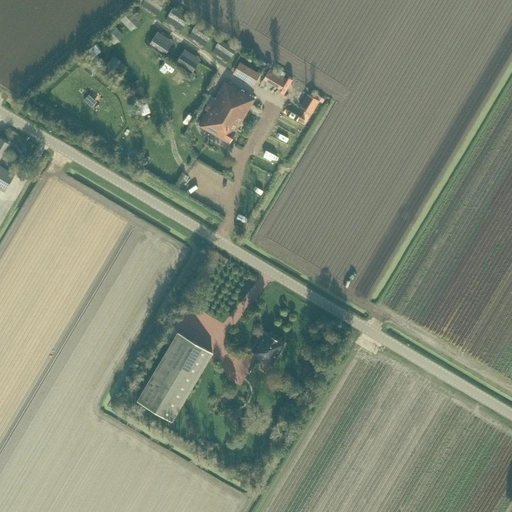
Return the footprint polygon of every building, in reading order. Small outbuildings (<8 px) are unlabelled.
[(143,0),(144,0),(159,10),(164,3),(159,0),(143,0)] [(168,16),(183,26),(188,19),(172,8),(168,16)] [(196,24),(191,31),(207,41),(212,34),(196,24)] [(170,46),(154,36),(150,43),(165,54),(170,46)] [(235,50),(220,40),(215,47),(231,57),(235,50)] [(192,71),(197,64),(181,54),(177,61),(192,71)] [(233,74),(253,86),(261,74),(240,61),(233,74)] [(255,99),(224,81),(199,126),(229,144),(255,99)] [(311,115),(320,101),(307,93),(299,108),(311,115)] [(96,101),(89,95),(84,100),(91,106),(96,101)] [(5,192),(15,174),(0,165),(0,158),(0,159),(9,144),(0,138),(0,188),(3,190),(5,192)] [(178,332),(137,401),(171,422),(212,353),(178,332)] [(272,366),(284,346),(285,345),(284,344),(284,345),(276,340),(277,340),(276,340),(272,337),(271,337),(264,333),(264,332),(263,332),(262,333),(263,333),(251,351),(259,356),(257,358),(272,366)]
